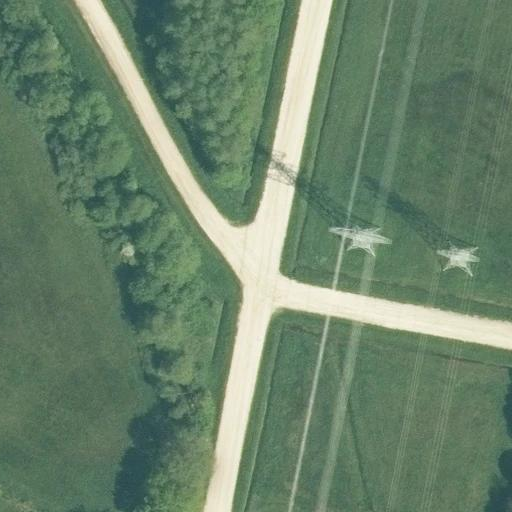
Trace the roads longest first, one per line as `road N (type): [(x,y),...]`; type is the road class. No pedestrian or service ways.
road 1 (track): [(87,0),(191,197),(232,243),(266,258)]
road 2 (track): [(511,337),(259,291)]
